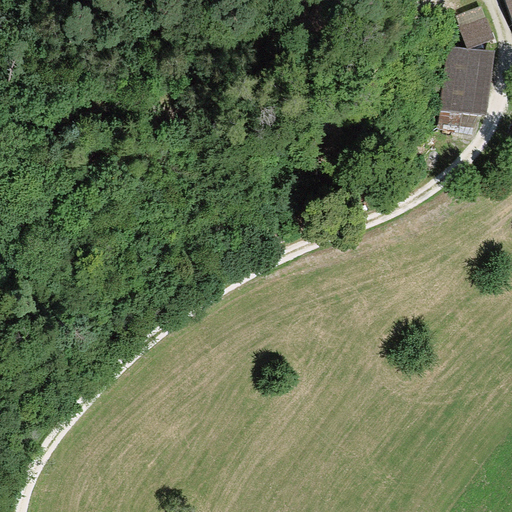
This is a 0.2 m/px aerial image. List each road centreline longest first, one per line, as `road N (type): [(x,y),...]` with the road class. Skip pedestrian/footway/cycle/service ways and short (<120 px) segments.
road 1 (track): [(491,0),(503,45),(496,104),(474,149),(417,194),(238,280),(136,347),(34,463),(15,511)]
road 2 (track): [(0,140),(61,119),(218,104)]
